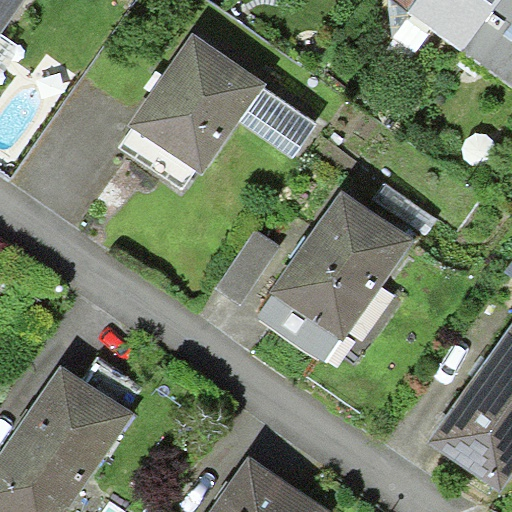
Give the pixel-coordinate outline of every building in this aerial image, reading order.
[(0,0),(0,16),(11,0),(0,0)] [(428,29),(459,50),(494,0),(414,0),(405,13),(387,0),(391,39),(412,54),(428,29)] [(511,87),(511,0),(494,0),(459,50),(462,52),(466,46),(487,60),(482,66),(511,87)] [(252,84),(190,41),(116,148),(177,191),(252,84)] [(421,239),(433,222),(381,185),(369,202),(421,239)] [(401,242),(339,198),(308,243),(300,238),(286,258),(293,264),(276,288),(276,287),(257,314),(319,358),(401,242)] [(511,456),(511,328),(433,438),(494,482),(511,456)] [(53,511),(57,507),(138,390),(94,359),(75,386),(58,374),(0,456),(0,467),(4,469),(0,474),(0,511),(53,511)] [(315,511),(246,462),(210,511),(315,511)]
